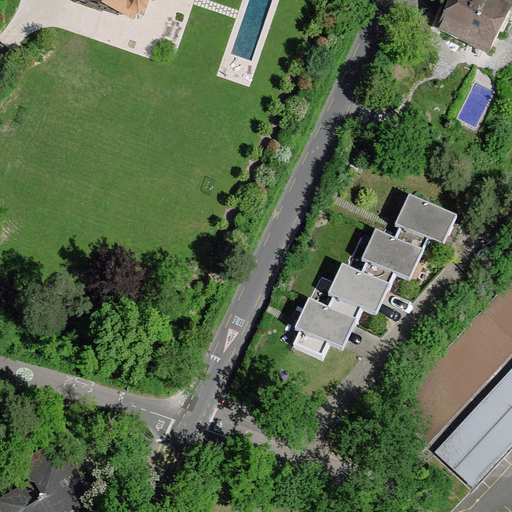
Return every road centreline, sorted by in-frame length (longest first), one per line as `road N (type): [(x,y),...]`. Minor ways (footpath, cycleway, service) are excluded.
road 1 (tertiary): [(188,422),(389,0)]
road 2 (residential): [(405,511),(303,461),(188,422)]
road 3 (residential): [(188,422),(0,369)]
